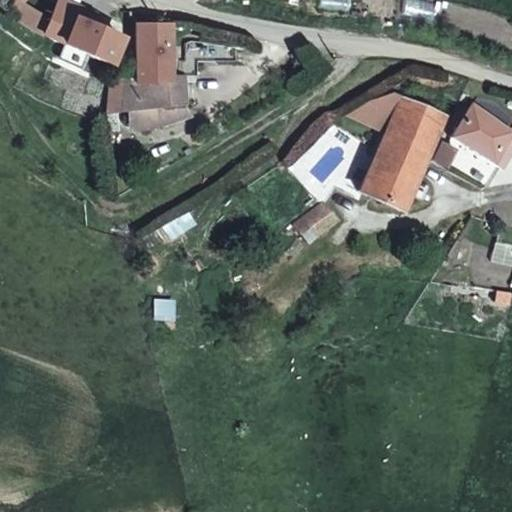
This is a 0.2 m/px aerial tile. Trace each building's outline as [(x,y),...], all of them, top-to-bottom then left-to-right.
[(49,23),(43,38),(108,65),(117,38),(73,21),(68,30),(49,23)] [(112,82),(110,98),(121,100),(120,113),(156,108),(163,123),(190,115),(184,106),(182,77),(166,76),(164,24),(132,26),(134,74),(126,75),(124,84),(112,82)] [(511,112),(480,91),(451,138),(498,171),(506,158),(495,150),(511,113),(511,112)] [(373,155),(414,173),(440,119),(400,102),(373,155)] [(396,212),(412,177),(414,173),(373,155),(354,193),(396,212)] [(316,206),(289,230),(297,240),(325,215),(316,206)]
